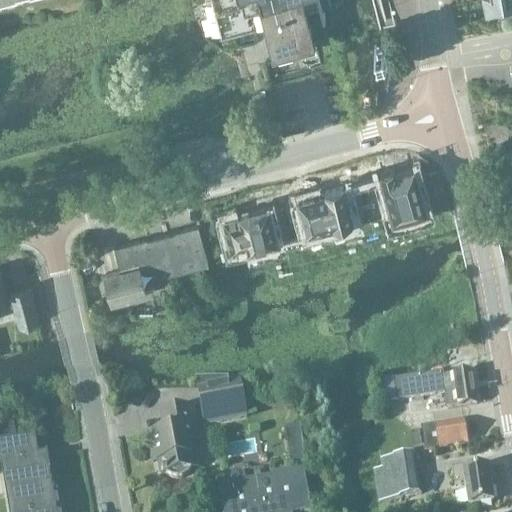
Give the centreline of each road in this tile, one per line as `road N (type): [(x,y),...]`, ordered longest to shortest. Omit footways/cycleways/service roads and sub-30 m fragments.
road 1 (tertiary): [(47,223),(443,117)]
road 2 (residential): [(110,511),(47,223)]
road 3 (tertiary): [(505,390),(470,204),(443,117)]
